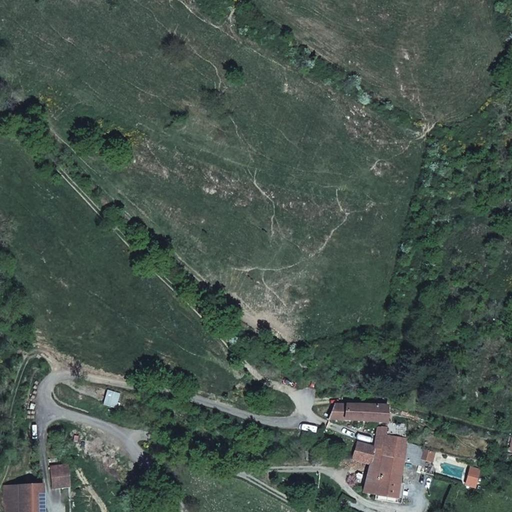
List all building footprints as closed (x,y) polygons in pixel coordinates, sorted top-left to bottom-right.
[(335,405),(329,420),(387,424),(387,423),(388,406),(335,405)] [(383,458),(403,462),(406,444),(409,426),(387,423),(387,424),(386,428),(383,451),(373,448),(357,443),(352,459),(352,460),(370,465),(368,475),(377,477),(383,458)] [(377,427),(373,448),(383,451),(386,428),(377,427)] [(403,462),(419,466),(422,449),(406,444),(403,462)] [(383,458),(377,477),(368,475),(363,493),(397,499),(403,462),(383,458)] [(67,465),(50,467),(52,488),(70,486),(67,465)] [(19,511),(43,511),(43,485),(19,486),(19,511)] [(5,511),(19,511),(19,486),(5,486),(5,511)]
